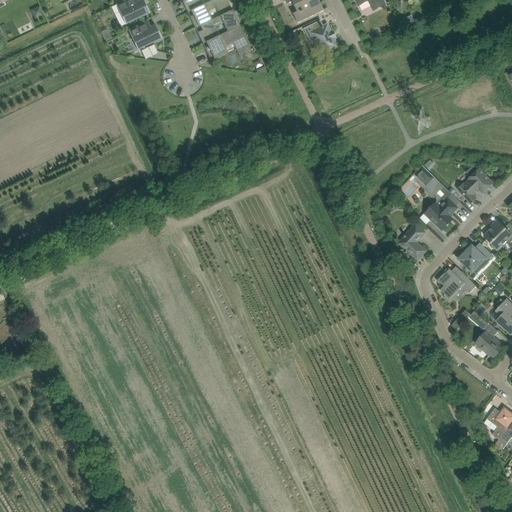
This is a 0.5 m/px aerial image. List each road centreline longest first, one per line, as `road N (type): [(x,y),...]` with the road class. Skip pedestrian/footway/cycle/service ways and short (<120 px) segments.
road 1 (unclassified): [(0,274),(299,139)]
road 2 (residential): [(496,383),(459,354),(423,281),(511,187)]
